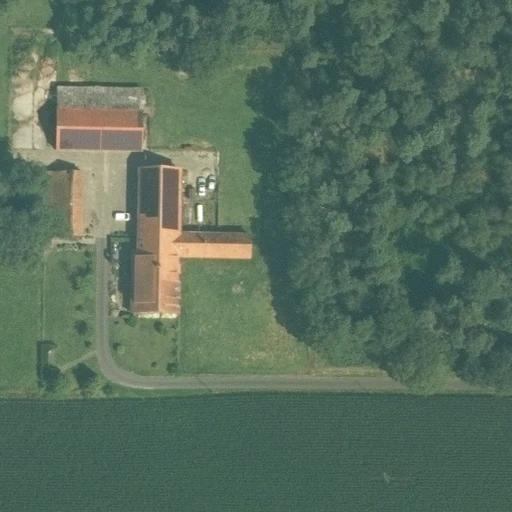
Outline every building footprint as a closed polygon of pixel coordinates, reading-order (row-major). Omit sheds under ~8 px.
[(144,83),(59,81),(58,142),(142,144),(144,83)] [(242,118),(186,117),(185,140),(241,141),(242,118)] [(82,233),(83,168),(57,167),(57,233),(82,233)] [(142,171),(140,263),(179,265),(179,260),(252,260),(251,187),(219,188),(219,238),(181,237),(180,171),(142,171)] [(178,316),(179,265),(140,263),(134,264),(134,316),(178,316)]
